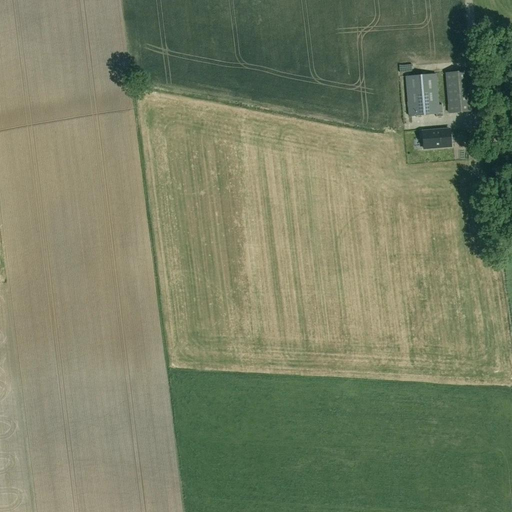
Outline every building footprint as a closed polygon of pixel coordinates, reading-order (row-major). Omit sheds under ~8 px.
[(470,71),(446,73),(450,113),(474,111),(470,71)] [(406,77),(410,116),(436,114),(436,117),(443,117),(443,113),(440,113),(436,74),(406,77)] [(406,135),(417,134),(417,126),(406,126),(406,135)] [(451,146),(449,130),(422,132),(423,149),(451,146)] [(407,135),(408,151),(419,151),(418,135),(407,135)] [(384,169),(404,168),(404,161),(384,162),(384,169)] [(459,161),(460,174),(471,173),(471,161),(459,161)]
